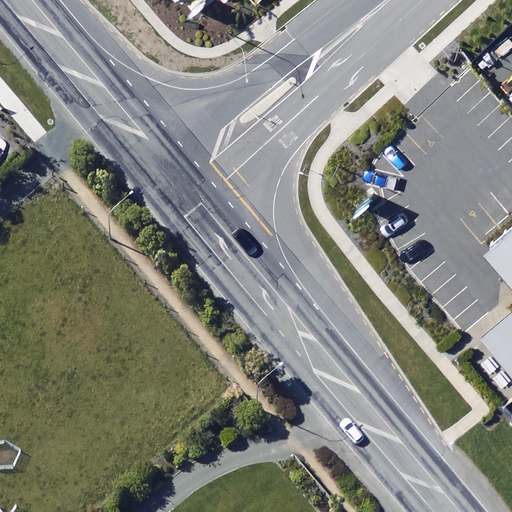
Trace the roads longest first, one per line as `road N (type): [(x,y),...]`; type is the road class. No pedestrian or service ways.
road 1 (secondary): [(447,511),(173,185)]
road 2 (unclassified): [(173,185),(393,0)]
road 3 (secondary): [(173,185),(17,0)]
